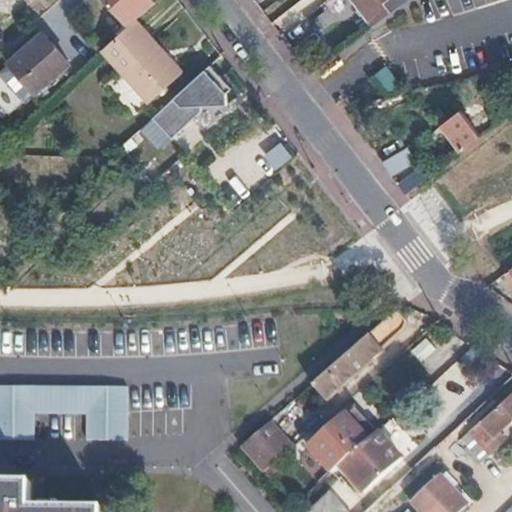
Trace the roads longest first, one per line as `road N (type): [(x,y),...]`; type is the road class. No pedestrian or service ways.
road 1 (unclassified): [(294,115),(395,247),(454,302),(511,339)]
road 2 (residential): [(511,18),(374,58),(294,115)]
road 3 (unclassified): [(207,0),(294,115)]
